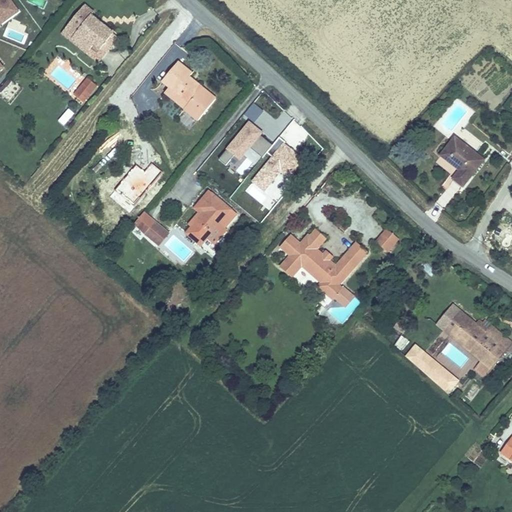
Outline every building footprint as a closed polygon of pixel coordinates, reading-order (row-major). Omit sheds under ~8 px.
[(9,0),(0,0),(0,27),(20,13),(9,0)] [(85,5),(61,35),(98,65),(119,38),(92,16),(94,13),(85,5)] [(164,95),(197,122),(216,99),(189,78),(193,73),(178,62),(161,84),(169,89),(164,95)] [(83,105),(97,87),(85,78),(71,96),(83,105)] [(65,127),(74,114),(67,109),(57,122),(65,127)] [(246,123),(225,151),(240,163),(250,149),(262,158),(274,143),(246,123)] [(449,132),(435,149),(452,163),(447,169),(460,180),(480,156),(449,132)] [(219,161),(226,165),(232,158),(225,153),(219,161)] [(185,235),(201,248),(208,240),(216,246),(228,230),(220,225),(233,210),(208,190),(193,209),(198,214),(188,226),(190,228),(185,235)] [(170,234),(144,213),(135,224),(133,226),(160,247),(170,234)] [(387,251),(397,239),(386,229),(375,241),(387,251)] [(324,239),(315,231),(309,238),(319,246),(324,239)] [(336,288),(355,265),(347,259),(341,265),(339,263),(335,267),(328,261),(323,256),(315,250),(319,246),(309,238),(307,236),(300,245),(290,237),(280,248),(290,256),(280,268),(290,276),(299,264),(320,282),(316,286),(331,298),(338,289),(336,288)] [(355,265),(366,252),(356,243),(339,263),(341,265),(347,259),(355,265)] [(332,257),(326,252),(323,256),(328,261),(332,257)] [(481,379),(511,340),(511,335),(487,315),(484,319),(479,315),(473,322),(452,304),(439,320),(446,326),(441,333),(477,362),(470,371),(481,379)] [(436,353),(443,346),(435,339),(429,347),(436,353)] [(404,358),(448,396),(460,383),(415,345),(404,358)] [(511,434),(496,452),(511,466),(511,434)]
